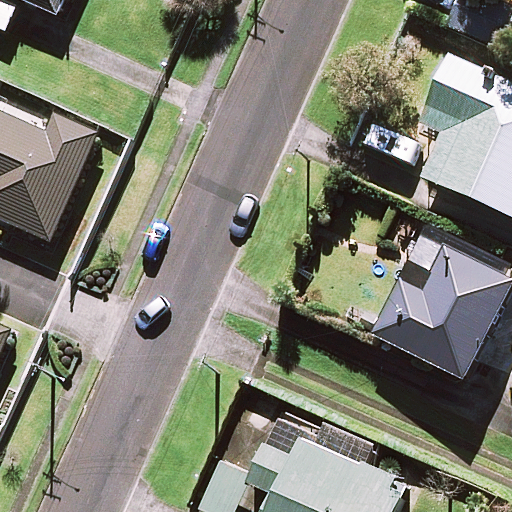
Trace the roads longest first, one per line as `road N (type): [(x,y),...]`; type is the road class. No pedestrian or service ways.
road 1 (residential): [(155,353),(313,0)]
road 2 (unknown): [(155,353),(511,489)]
road 3 (residential): [(83,511),(155,353)]
road 4 (residential): [(155,353),(0,278)]
